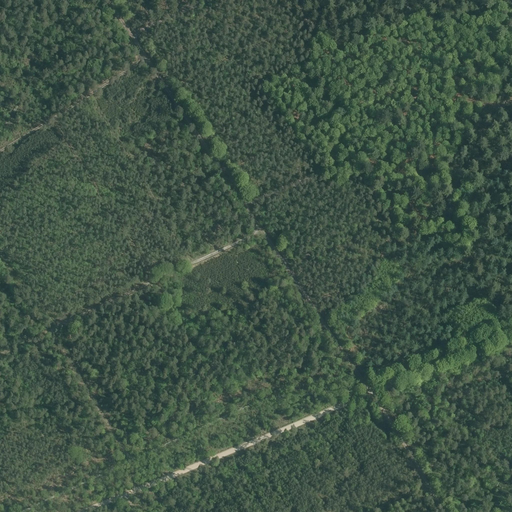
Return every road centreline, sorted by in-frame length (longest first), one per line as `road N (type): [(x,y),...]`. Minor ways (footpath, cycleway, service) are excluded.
road 1 (track): [(83,511),(511,332)]
road 2 (track): [(261,230),(53,329),(130,460),(134,491)]
road 3 (track): [(444,511),(243,204)]
road 4 (track): [(243,204),(107,0)]
road 5 (track): [(243,204),(457,122)]
road 6 (track): [(0,151),(146,58)]
road 7 (track): [(457,122),(404,0)]
